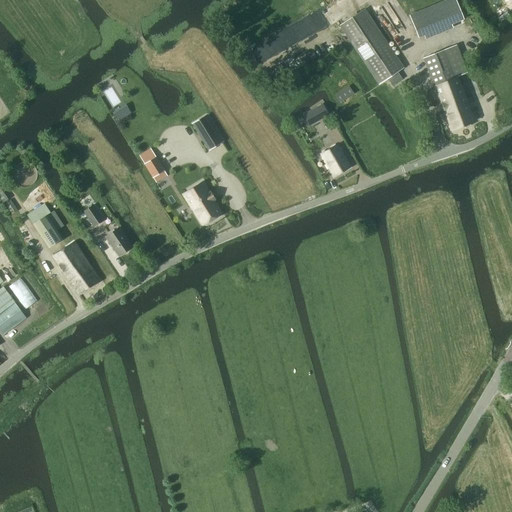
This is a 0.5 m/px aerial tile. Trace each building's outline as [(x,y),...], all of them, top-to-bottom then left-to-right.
[(447,0),(409,16),(418,38),(464,19),(455,0),(447,0)] [(379,85),(403,69),(364,10),(340,26),(379,85)] [(465,69),(456,46),(424,58),(451,131),(465,126),(462,118),(466,117),(465,114),(464,114),(463,112),(460,113),(457,107),(456,107),(446,82),(456,78),(453,73),(465,69)] [(456,78),(446,82),(456,107),(457,107),(460,113),(463,112),(464,114),(465,114),(466,117),(462,118),(465,126),(474,122),(458,78),(456,78)] [(340,103),(354,94),(349,86),(335,95),(340,103)] [(322,105),(308,112),(315,124),(328,116),(322,105)] [(208,114),(192,124),(208,150),(224,141),(208,114)] [(333,177),(350,167),(337,145),(320,154),(333,177)] [(155,157),(144,164),(153,178),(164,171),(155,157)] [(224,212),(203,180),(183,193),(202,225),(224,212)] [(10,200),(4,204),(11,214),(17,211),(10,200)] [(93,227),(103,220),(93,206),(83,212),(93,227)] [(48,249),(63,239),(47,215),(33,225),(48,249)] [(105,237),(118,256),(132,247),(119,228),(105,237)] [(73,241),(52,255),(78,294),(99,280),(73,241)] [(3,287),(0,289),(0,313),(15,303),(3,287)] [(0,331),(3,336),(25,318),(14,303),(0,314),(0,331)]
